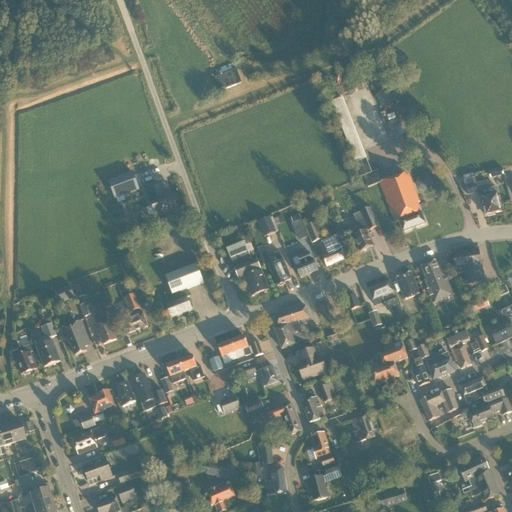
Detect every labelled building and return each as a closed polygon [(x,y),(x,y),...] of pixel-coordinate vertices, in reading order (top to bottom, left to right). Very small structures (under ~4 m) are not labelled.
[(242,83),(237,70),(215,78),(221,92),(242,83)] [(373,177),(366,159),(342,98),(332,102),(334,107),(362,177),(364,176),(368,187),(380,183),(395,223),(399,222),(403,233),(426,224),(421,213),(418,203),(420,203),(408,171),(384,181),(381,174),(373,177)] [(502,167),(488,171),(490,179),(504,175),(502,167)] [(133,172),(108,180),(115,200),(117,199),(124,196),(140,191),(133,172)] [(434,184),(428,172),(417,178),(423,190),(434,184)] [(476,184),(475,178),(464,181),(468,195),(478,192),(479,197),(482,196),(483,199),(482,199),(484,210),(483,210),(484,214),(485,214),(486,216),(503,212),(497,187),(490,189),(488,181),(476,184)] [(151,201),(156,215),(175,208),(169,194),(164,196),(159,182),(146,187),(151,200),(151,201)] [(338,204),(332,206),(336,215),(338,214),(342,213),(338,204)] [(354,237),(361,253),(374,247),(367,232),(379,227),(371,208),(361,212),(365,221),(358,224),(362,233),(354,237)] [(341,222),(347,220),(344,212),(342,213),(338,214),(341,222)] [(270,218),(259,223),(265,238),(276,233),(270,218)] [(302,220),(292,224),(299,241),(309,237),(302,220)] [(323,240),(316,223),(306,227),(313,244),(323,240)] [(323,256),(327,267),(345,259),(342,252),(348,250),(348,249),(342,235),(336,238),(323,244),(328,254),(323,256)] [(125,242),(130,249),(136,244),(131,237),(125,242)] [(249,252),(245,243),(227,250),(231,259),(235,268),(234,268),(239,280),(244,278),(252,297),(262,293),(269,290),(261,270),(257,259),(252,261),(249,252)] [(348,250),(342,252),(345,259),(353,256),(350,248),(348,249),(348,250)] [(484,277),(479,248),(466,250),(466,252),(454,254),(457,274),(466,273),(468,285),(484,282),(483,277),(484,277)] [(313,260),(309,253),(298,257),(301,265),(296,267),(301,278),(318,271),(313,260)] [(280,254),(275,256),(278,262),(268,266),(272,274),(273,274),(278,286),(285,283),(285,282),(291,279),(283,260),(280,254)] [(442,276),(436,261),(421,267),(427,281),(426,281),(429,289),(428,290),(434,303),(453,295),(447,280),(442,276)] [(167,305),(172,319),(192,311),(187,298),(190,297),(187,290),(204,283),(197,264),(166,276),(173,295),(171,295),(174,302),(167,305)] [(420,294),(411,273),(396,279),(405,300),(420,294)] [(397,299),(390,281),(369,290),(375,306),(384,303),(385,304),(397,299)] [(55,291),(60,304),(76,298),(70,285),(55,291)] [(79,298),(86,296),(82,285),(75,288),(79,298)] [(501,297),(509,294),(506,287),(498,290),(501,297)] [(143,312),(136,314),(135,311),(142,309),(136,295),(125,299),(129,311),(131,317),(123,319),(129,335),(148,328),(144,318),(145,318),(143,312)] [(355,295),(347,298),(352,311),(360,307),(355,295)] [(93,315),(89,303),(81,306),(85,318),(93,315)] [(110,318),(109,319),(103,303),(94,307),(100,322),(94,325),(98,335),(99,336),(103,345),(117,340),(113,330),(114,330),(110,318)] [(511,306),(511,308),(500,312),(505,322),(489,330),(497,345),(511,337),(511,326),(511,325),(511,306)] [(275,330),(282,350),(295,345),(304,342),(297,322),(310,318),(306,307),(291,311),(291,310),(285,312),(284,314),(275,317),(274,319),(278,329),(275,330)] [(382,325),(378,311),(369,314),(374,328),(382,325)] [(71,345),(76,356),(87,351),(86,348),(91,346),(81,320),(60,328),(65,340),(68,338),(70,345),(71,345)] [(58,337),(53,324),(42,328),(45,338),(47,341),(52,339),(58,337)] [(458,361),(461,369),(472,365),(463,344),(470,342),(465,330),(446,338),(456,362),(458,361)] [(329,343),(331,342),(332,347),(342,344),(340,339),(339,334),(328,338),(329,343)] [(476,340),(482,353),(490,349),(483,336),(476,340)] [(251,355),(249,348),(245,337),(231,342),(236,353),(243,350),(246,357),(251,355)] [(24,374),(24,376),(30,374),(30,372),(37,370),(30,353),(33,352),(27,338),(21,341),(18,342),(20,349),(18,350),(21,356),(16,358),(23,375),(24,374)] [(45,338),(35,341),(37,347),(53,341),(52,339),(47,341),(45,338)] [(406,343),(410,353),(417,350),(413,340),(406,343)] [(61,362),(53,341),(37,347),(45,368),(61,362)] [(228,356),(236,353),(231,342),(218,347),(222,358),(225,365),(231,363),(228,356)] [(264,354),(259,342),(251,345),(255,357),(264,354)] [(368,367),(376,386),(400,377),(395,364),(405,360),(408,359),(402,342),(384,348),(386,353),(379,356),(381,362),(368,367)] [(430,357),(425,345),(417,348),(422,360),(430,357)] [(318,359),(315,349),(300,354),(303,364),(298,366),(304,381),(326,373),(321,358),(318,359)] [(444,355),(443,350),(439,352),(438,355),(439,357),(435,359),(436,361),(427,364),(434,380),(455,372),(451,361),(450,358),(450,359),(448,354),(444,355)] [(180,361),(184,372),(190,370),(194,382),(205,378),(200,366),(197,367),(193,356),(180,361)] [(219,358),(210,361),(215,373),(224,369),(219,358)] [(413,370),(420,387),(430,383),(421,359),(414,362),(417,369),(413,370)] [(180,361),(166,367),(171,378),(171,377),(173,385),(187,380),(184,372),(180,361)] [(242,371),(245,377),(257,372),(254,366),(242,371)] [(257,372),(263,388),(279,382),(273,366),(257,372)] [(150,383),(149,384),(145,375),(134,379),(139,390),(136,392),(145,412),(168,403),(163,391),(155,394),(150,383)] [(174,392),(169,378),(161,381),(166,395),(174,392)] [(486,388),(482,378),(461,386),(465,396),(468,403),(483,397),(486,404),(505,397),(501,387),(493,391),(491,386),(486,388)] [(317,383),(319,389),(327,385),(325,380),(317,383)] [(136,403),(128,382),(116,387),(121,397),(119,398),(123,408),(136,403)] [(338,398),(332,383),(327,385),(319,389),(325,404),(338,398)] [(108,391),(107,391),(105,390),(101,392),(100,394),(99,395),(100,396),(90,400),(92,405),(91,405),(95,415),(103,412),(107,421),(114,418),(114,417),(110,408),(115,406),(108,391)] [(443,404),(448,414),(459,409),(451,390),(443,394),(442,392),(420,401),(429,422),(440,417),(436,407),(443,404)] [(267,407),(283,401),(280,393),(264,399),(267,407)] [(221,402),(225,414),(241,408),(237,396),(221,402)] [(326,418),(317,397),(302,402),(310,423),(326,418)] [(511,412),(511,410),(507,399),(469,414),(471,419),(470,420),(473,429),(482,426),(482,424),(495,419),(493,414),(501,411),(503,416),(511,412)] [(261,400),(249,405),(252,412),(264,408),(261,400)] [(302,431),(291,404),(280,408),(265,414),(268,422),(283,416),(285,423),(281,424),(286,437),(302,431)] [(115,406),(110,408),(114,417),(120,415),(116,406),(115,406)] [(80,418),(85,431),(96,426),(92,414),(80,418)] [(375,437),(368,415),(352,420),(357,432),(354,433),(358,443),(375,437)] [(14,444),(25,440),(19,421),(8,425),(14,444)] [(138,428),(135,421),(127,424),(129,431),(138,428)] [(26,424),(28,432),(34,431),(32,422),(26,424)] [(161,429),(159,423),(152,426),(154,432),(161,429)] [(0,437),(3,447),(14,444),(8,425),(0,427),(0,437)] [(73,441),(78,455),(97,448),(95,441),(105,437),(102,428),(83,435),(84,437),(73,441)] [(379,435),(382,445),(402,438),(399,428),(379,435)] [(332,455),(324,433),(312,437),(315,449),(313,449),(317,460),(332,455)] [(112,443),(115,449),(127,444),(123,435),(118,437),(119,440),(112,443)] [(379,448),(387,471),(409,463),(411,467),(427,462),(421,442),(407,447),(404,440),(379,448)] [(272,447),(260,449),(263,466),(274,464),(272,447)] [(358,454),(356,447),(349,449),(352,457),(358,454)] [(344,460),(340,448),(333,451),(336,462),(344,460)] [(322,460),(324,468),(335,464),(333,457),(322,460)] [(100,477),(101,482),(113,477),(106,458),(83,467),(88,481),(100,477)] [(479,476),(489,470),(484,458),(459,470),(465,482),(469,481),(471,487),(463,491),(465,495),(470,492),(480,488),(476,480),(478,479),(478,480),(480,479),(479,476)] [(24,476),(30,475),(27,464),(26,461),(20,463),(24,476)] [(18,478),(24,476),(20,463),(14,465),(18,478)] [(231,467),(210,463),(208,475),(229,479),(231,467)] [(340,472),(337,463),(324,468),(327,476),(340,472)] [(260,464),(252,465),(253,472),(254,475),(262,474),(261,471),(260,464)] [(118,476),(121,484),(140,477),(136,469),(118,476)] [(287,494),(284,469),(268,471),(270,487),(266,488),(267,496),(287,494)] [(480,488),(470,492),(472,498),(482,493),(486,502),(500,495),(489,470),(479,476),(480,479),(478,480),(478,479),(476,480),(480,488)] [(430,484),(437,482),(442,481),(439,474),(428,477),(430,484)] [(328,498),(323,477),(308,481),(314,501),(328,498)] [(0,488),(1,491),(9,488),(7,482),(0,484),(0,488)] [(437,482),(430,484),(433,494),(440,492),(437,482)] [(131,487),(130,484),(117,489),(123,504),(138,498),(133,486),(131,487)] [(218,511),(225,511),(227,511),(224,503),(225,503),(224,502),(236,498),(231,486),(220,490),(219,487),(211,490),(212,493),(209,494),(213,506),(216,505),(218,511)] [(33,505),(51,499),(48,488),(29,494),(33,505)] [(407,502),(405,488),(374,493),(377,507),(407,502)] [(121,510),(116,496),(107,499),(108,501),(97,505),(99,511),(128,511),(127,508),(121,510)] [(34,511),(48,511),(55,510),(51,499),(33,505),(34,511)] [(13,511),(14,511),(11,502),(5,504),(7,511),(13,511)] [(154,510),(154,511),(160,511),(157,503),(148,507),(150,511),(154,510)]
